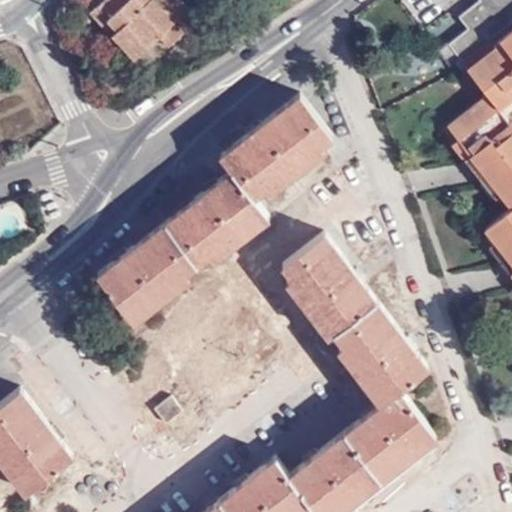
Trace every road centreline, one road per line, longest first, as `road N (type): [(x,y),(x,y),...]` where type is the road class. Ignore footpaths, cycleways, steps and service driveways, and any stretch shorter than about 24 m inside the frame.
road 1 (residential): [(494,449),(365,113),(312,22)]
road 2 (unclassified): [(134,168),(173,125),(312,22)]
road 3 (unclassified): [(0,297),(75,239),(134,168)]
road 4 (residential): [(30,2),(95,153)]
